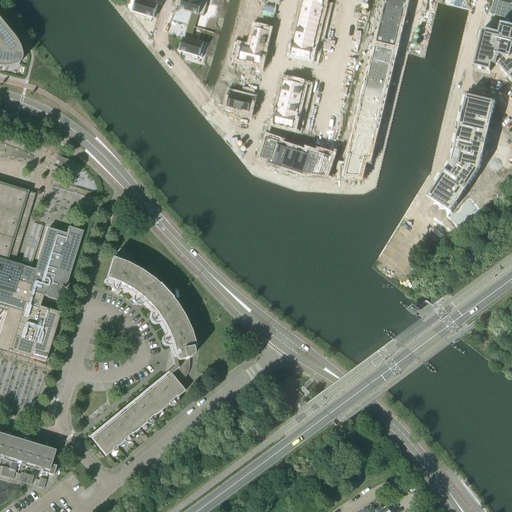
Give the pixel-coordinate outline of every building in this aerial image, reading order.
[(140,0),(137,0),(133,13),(154,19),(158,5),(140,0)] [(193,0),(182,0),(180,10),(199,15),(203,3),(193,0)] [(401,0),(386,0),(385,6),(404,10),(406,1),(401,0)] [(303,2),(301,13),(320,17),(323,7),(303,2)] [(385,6),(383,15),(401,20),(404,10),(385,6)] [(252,8),(250,15),(262,18),(263,11),(252,8)] [(301,13),(298,23),(317,28),(320,17),(301,13)] [(250,15),(248,22),(260,25),(262,18),(250,15)] [(383,15),(380,25),(399,29),(401,20),(383,15)] [(191,16),(188,26),(195,28),(198,18),(191,16)] [(298,23),(296,34),(315,38),(317,28),(298,23)] [(0,69),(6,71),(6,69),(7,69),(9,69),(10,69),(12,68),(13,68),(14,68),(15,67),(16,66),(17,66),(18,65),(19,64),(19,63),(20,62),(20,61),(21,59),(21,58),(21,57),(20,56),(20,55),(19,53),(19,51),(19,50),(18,49),(19,48),(0,24),(0,69)] [(380,25),(378,34),(397,38),(399,29),(380,25)] [(188,26),(185,36),(192,38),(195,28),(188,26)] [(482,32),(473,69),(490,73),(492,66),(499,67),(511,82),(511,28),(500,26),(498,35),(482,32)] [(255,29),(250,50),(262,53),(264,47),(266,40),(267,32),(255,29)] [(296,34),(293,44),(312,49),(315,38),(296,34)] [(378,34),(376,44),(394,49),(397,38),(378,34)] [(183,38),(179,52),(200,58),(204,44),(183,38)] [(293,44),(290,55),(310,60),(312,49),(293,44)] [(241,48),(238,61),(246,62),(246,63),(253,64),(260,66),(263,53),(262,53),(250,50),(241,48)] [(375,48),(371,62),(390,67),(393,52),(375,48)] [(371,62),(369,72),(388,76),(390,67),(371,62)] [(369,72),(367,81),(385,86),(388,76),(369,72)] [(235,75),(233,82),(245,85),(247,78),(235,75)] [(284,80),(282,91),(301,96),(304,85),(284,80)] [(199,91),(202,83),(193,81),(191,89),(199,91)] [(367,81),(365,90),(383,95),(385,86),(367,81)] [(233,82),(232,89),(243,92),(245,85),(233,82)] [(365,90),(362,100),(381,104),(383,95),(365,90)] [(282,91),(279,102),(298,107),(301,96),(282,91)] [(230,94),(227,107),(235,109),(235,110),(241,111),(241,110),(248,112),(252,100),(230,94)] [(452,163),(429,199),(452,214),(481,170),(497,104),(468,97),(452,163)] [(362,100),(360,109),(379,113),(381,104),(362,100)] [(279,102),(276,112),(296,117),(298,107),(279,102)] [(360,109),(358,119),(376,123),(379,113),(360,109)] [(276,112),(274,123),(293,128),(296,117),(276,112)] [(358,119),(356,128),(374,133),(376,123),(358,119)] [(356,128),(353,137),(372,142),(374,133),(356,128)] [(353,137),(351,147),(370,151),(372,142),(353,137)] [(267,139),(261,158),(271,161),(272,162),(277,145),(278,146),(278,143),(267,139)] [(271,161),(270,164),(281,168),(287,149),(278,146),(277,145),(272,162),(271,161)] [(351,147),(349,157),(350,157),(363,160),(367,161),(370,151),(351,147)] [(33,160),(34,153),(18,149),(16,156),(33,160)] [(287,149),(281,168),(291,171),(298,152),(287,149)] [(298,152),(291,171),(302,175),(308,156),(307,155),(298,152)] [(308,156),(302,175),(313,175),(319,156),(308,153),(307,155),(308,156)] [(319,156),(313,175),(324,176),(331,157),(319,154),(319,156)] [(60,157),(57,169),(70,172),(73,160),(60,157)] [(340,167),(339,178),(359,179),(363,160),(350,157),(348,167),(340,167)] [(0,312),(2,313),(3,310),(6,311),(0,331),(0,348),(44,362),(60,314),(39,308),(43,296),(56,301),(60,287),(65,288),(82,232),(67,228),(65,235),(47,230),(34,271),(21,267),(13,265),(34,195),(28,193),(0,184),(0,312)] [(388,260),(380,271),(401,284),(408,274),(410,275),(426,251),(427,251),(453,232),(419,210),(403,234),(401,233),(385,258),(388,260)] [(193,354),(193,353),(192,349),(194,349),(190,333),(183,319),(175,305),(171,300),(172,300),(158,286),(153,282),(141,273),(127,265),(111,259),(105,280),(118,284),(129,291),(140,298),(149,307),(158,317),(164,329),(170,340),(174,353),(170,353),(168,366),(167,373),(169,375),(91,440),(105,457),(112,451),(111,450),(115,447),(116,448),(123,442),(123,441),(127,438),(131,434),(132,435),(146,424),(145,423),(154,416),(154,417),(184,392),(175,381),(177,379),(179,377),(180,376),(181,375),(182,373),(183,371),(183,370),(184,369),(184,367),(184,366),(184,364),(184,363),(183,361),(185,360),(187,360),(189,359),(190,359),(191,358),(191,357),(192,357),(192,356),(193,355),(193,354)] [(415,306),(411,311),(416,315),(419,311),(417,309),(418,308),(415,306)] [(397,343),(405,350),(421,362),(422,362),(423,361),(423,360),(399,340),(398,340),(397,342),(397,343)] [(50,466),(51,462),(54,452),(0,435),(0,457),(47,472),(46,475),(52,477),(55,468),(50,466)]
